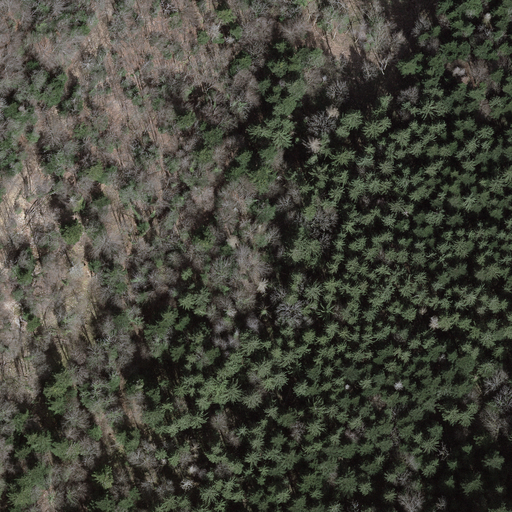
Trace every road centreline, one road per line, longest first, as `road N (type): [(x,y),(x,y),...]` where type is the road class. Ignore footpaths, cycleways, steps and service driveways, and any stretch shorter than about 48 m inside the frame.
road 1 (track): [(82,511),(149,307),(319,0)]
road 2 (track): [(0,214),(107,0)]
